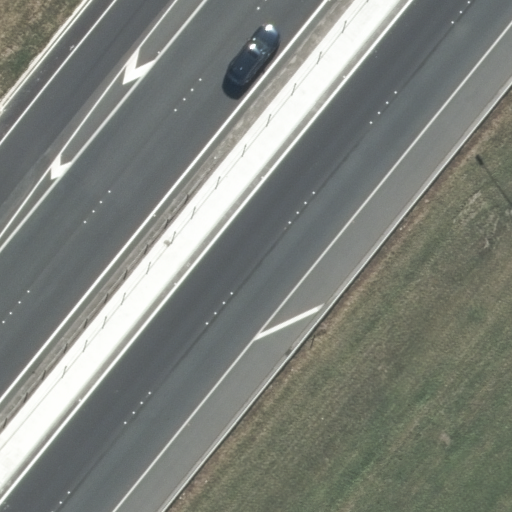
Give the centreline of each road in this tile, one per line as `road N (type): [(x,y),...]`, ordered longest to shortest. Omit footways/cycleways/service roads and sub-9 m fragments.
road 1 (trunk): [(468,0),(51,511)]
road 2 (trunk): [(0,330),(266,0)]
road 3 (trunk): [(0,210),(146,0)]
